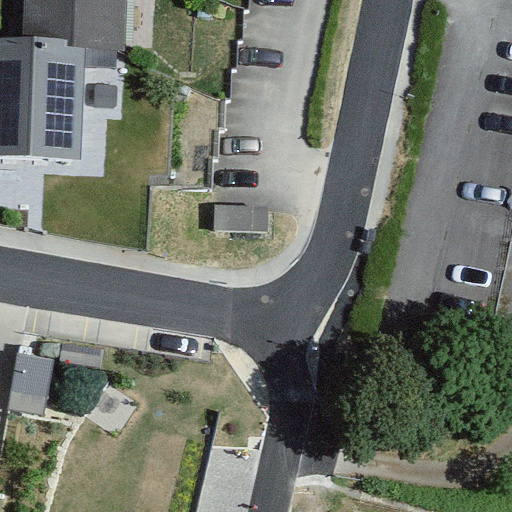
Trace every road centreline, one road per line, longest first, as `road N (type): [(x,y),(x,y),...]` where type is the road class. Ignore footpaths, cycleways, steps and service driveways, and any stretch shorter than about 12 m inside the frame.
road 1 (residential): [(270,316),(323,278),(340,239),(392,0)]
road 2 (residential): [(0,269),(270,316)]
road 3 (residential): [(274,511),(294,414),(291,376),(270,316)]
